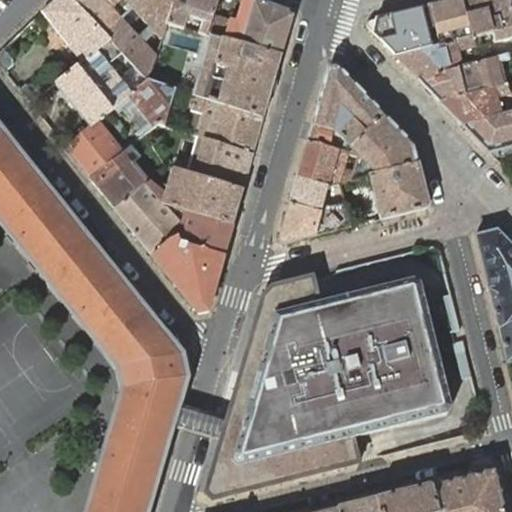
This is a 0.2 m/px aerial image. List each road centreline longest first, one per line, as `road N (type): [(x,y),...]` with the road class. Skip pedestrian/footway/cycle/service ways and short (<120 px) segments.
road 1 (residential): [(0,96),(195,337),(222,345)]
road 2 (residential): [(507,441),(229,511)]
road 3 (residential): [(511,206),(320,8)]
road 4 (tertiary): [(245,265),(320,8)]
road 5 (residential): [(452,224),(507,441)]
road 6 (residential): [(452,224),(272,268),(245,265)]
road 7 (tertiary): [(174,508),(222,345)]
